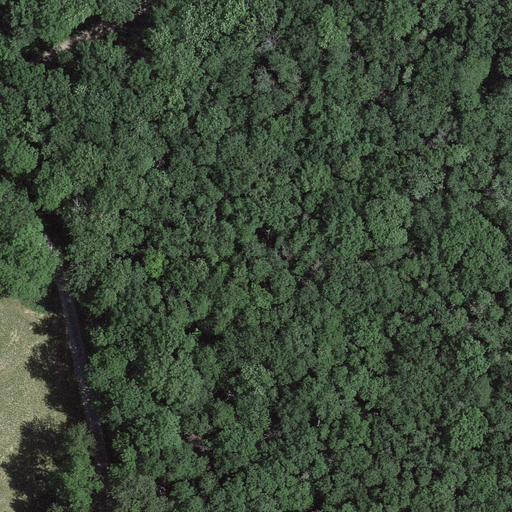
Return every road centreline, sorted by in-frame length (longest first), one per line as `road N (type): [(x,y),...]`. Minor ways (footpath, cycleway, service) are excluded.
road 1 (track): [(0,185),(50,235),(79,316),(100,429),(97,511)]
road 2 (track): [(145,0),(0,87)]
